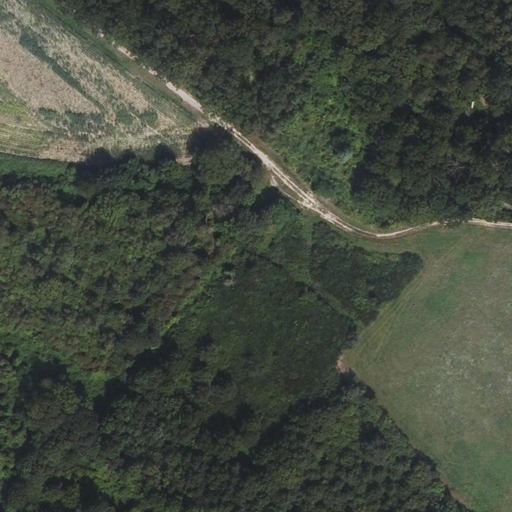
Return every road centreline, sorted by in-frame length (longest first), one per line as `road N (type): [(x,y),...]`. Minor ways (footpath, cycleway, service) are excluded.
road 1 (track): [(288,183),(59,0)]
road 2 (track): [(511,228),(368,235),(340,224),(288,183)]
